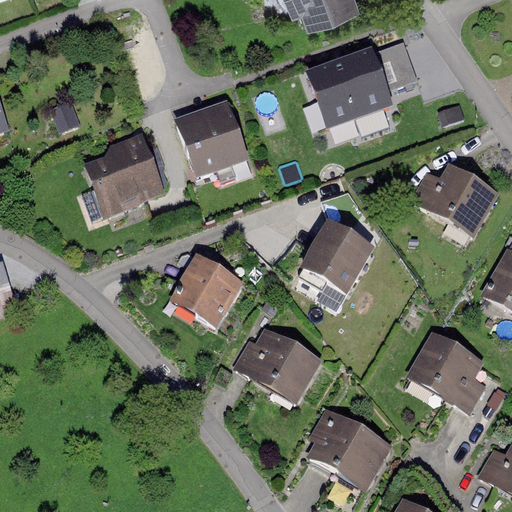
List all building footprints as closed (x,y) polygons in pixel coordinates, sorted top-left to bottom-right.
[(280,0),(287,18),(300,18),(305,31),(358,13),(353,0),(280,0)] [(336,68),(311,76),(332,143),(396,122),(391,107),(380,72),(375,56),(336,68)] [(413,61),(380,72),(391,107),(424,96),(413,61)] [(57,111),(64,134),(82,128),(75,106),(57,111)] [(209,115),(174,127),(196,188),(250,169),(229,108),(209,115)] [(119,150),(83,161),(101,215),(162,195),(144,141),(119,150)] [(462,186),(445,176),(439,186),(427,179),(410,207),(473,244),(495,205),(462,186)] [(370,258),(324,230),(316,243),(298,274),(344,301),(370,258)] [(511,248),(483,301),(511,317),(511,248)] [(186,278),(170,307),(216,333),(241,289),(195,263),(186,278)] [(318,367),(262,334),(247,361),(239,375),(294,407),(318,367)] [(483,369),(431,342),(409,386),(450,407),(473,419),(488,390),(475,384),(483,369)] [(391,453),(328,420),(312,449),(302,468),(365,501),(391,453)] [(511,446),(508,453),(505,458),(497,454),(479,487),(511,505),(511,446)]
